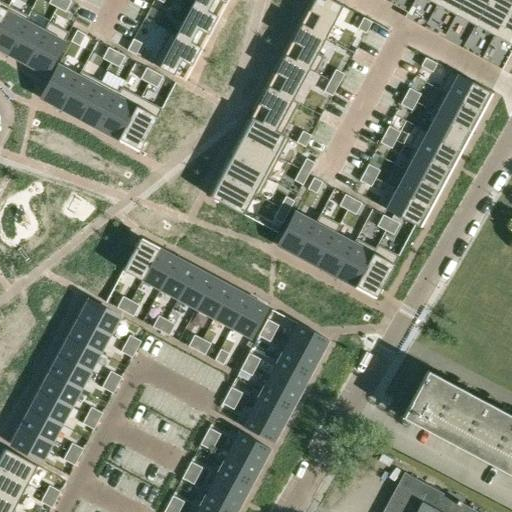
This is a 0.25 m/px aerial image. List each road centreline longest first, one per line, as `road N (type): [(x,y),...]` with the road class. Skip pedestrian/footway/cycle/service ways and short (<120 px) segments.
road 1 (residential): [(345,417),(511,130)]
road 2 (residential): [(345,417),(511,505)]
